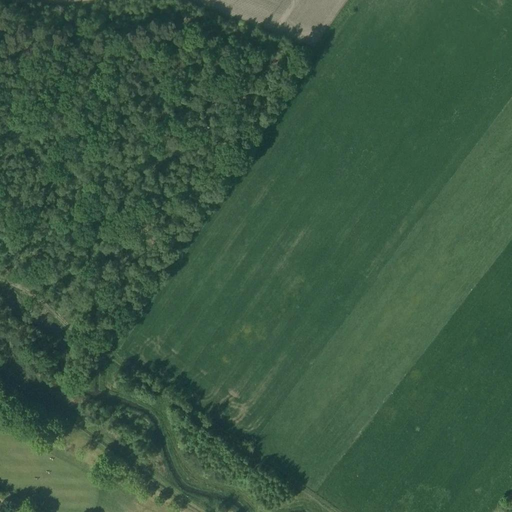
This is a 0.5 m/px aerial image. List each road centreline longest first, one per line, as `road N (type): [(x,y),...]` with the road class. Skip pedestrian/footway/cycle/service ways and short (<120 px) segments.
road 1 (track): [(0,277),(330,511)]
road 2 (track): [(202,511),(0,367)]
